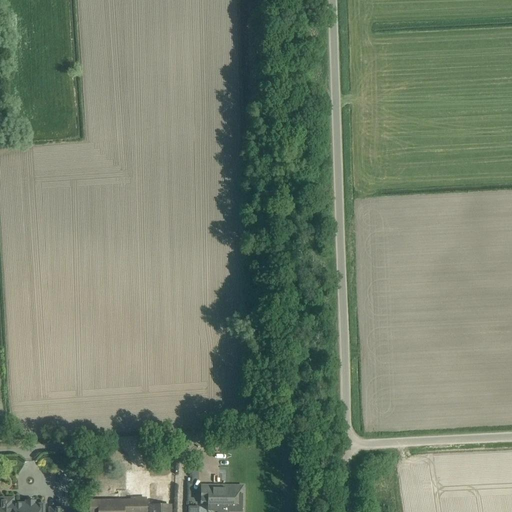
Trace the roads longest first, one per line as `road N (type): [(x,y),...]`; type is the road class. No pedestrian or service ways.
road 1 (unclassified): [(351,438),(332,0)]
road 2 (unclassified): [(182,438),(0,450)]
road 3 (unclassified): [(351,438),(511,436)]
